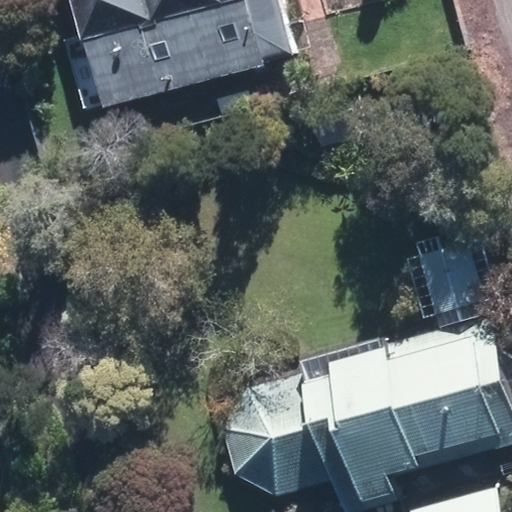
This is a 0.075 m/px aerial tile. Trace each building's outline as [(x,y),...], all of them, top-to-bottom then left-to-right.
[(278,59),(304,52),(290,0),(88,0),(96,30),(71,37),(90,107),(119,99),(122,109),(280,66),(278,59)] [(378,133),(367,91),(321,102),(332,146),(378,133)] [(482,243),(430,255),(445,313),(496,301),(482,243)] [(405,472),(511,446),(511,328),(508,311),(317,360),(319,369),(257,385),(235,426),(246,472),(286,495),(350,479),(357,505),(410,493),(405,472)] [(511,511),(511,486),(511,483),(422,508),(423,511),(511,511)]
